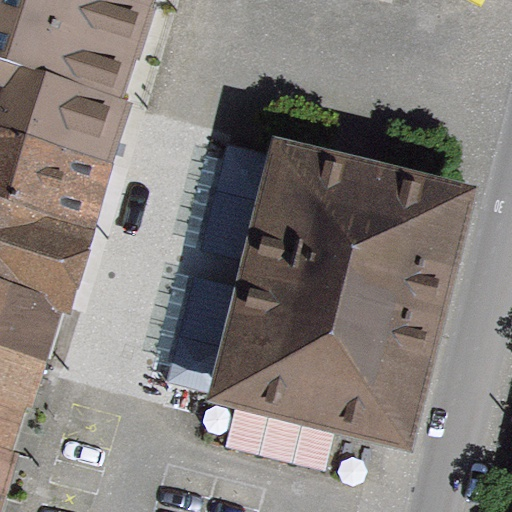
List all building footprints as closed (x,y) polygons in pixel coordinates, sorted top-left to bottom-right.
[(0,0),(0,109),(120,143),(165,0),(0,0)] [(0,194),(96,222),(120,143),(0,109),(0,194)] [(326,461),(335,419),(412,437),(470,181),(230,127),(205,239),(238,246),(232,273),(199,266),(173,383),(233,396),(223,438),(326,461)] [(96,222),(0,194),(0,286),(58,303),(69,306),(96,222)] [(0,347),(42,359),(58,303),(0,286),(0,347)] [(42,359),(0,347),(0,399),(27,407),(29,408),(42,359)] [(0,431),(18,437),(27,407),(0,399),(0,431)] [(0,480),(5,482),(18,437),(0,431),(0,480)]
